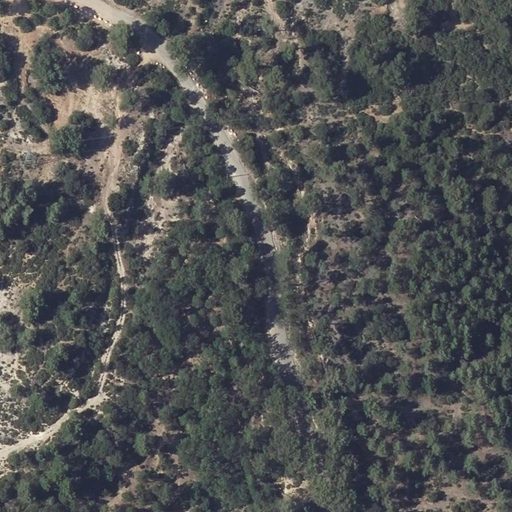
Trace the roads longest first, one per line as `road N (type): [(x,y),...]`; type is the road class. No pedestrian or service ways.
road 1 (unclassified): [(335,511),(267,324),(263,243),(226,146),(179,59),(87,0)]
road 2 (track): [(163,44),(120,100),(108,195),(123,292),(96,395),(45,433),(0,452)]
